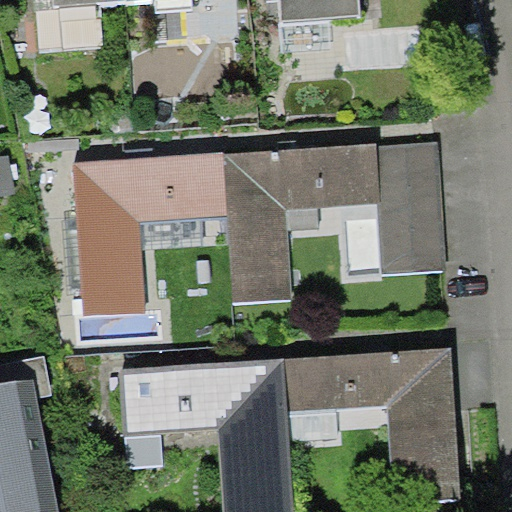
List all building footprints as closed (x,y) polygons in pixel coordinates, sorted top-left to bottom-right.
[(126,0),(52,0),(54,10),(127,4),(126,0)] [(280,0),(282,24),(362,19),(361,0),(280,0)] [(438,147),(372,150),(376,208),(381,277),(446,274),(438,147)] [(372,150),(221,159),(225,219),(229,311),(296,307),(291,212),(376,208),(372,150)] [(221,159),(76,169),(85,313),(147,309),(142,224),(225,219),(221,159)] [(450,352),(279,361),(282,426),(392,420),(396,508),(458,505),(450,352)] [(279,361),(118,375),(122,441),(217,436),(220,511),(291,511),(282,426),(279,361)] [(56,511),(33,388),(0,394),(0,511),(56,511)]
